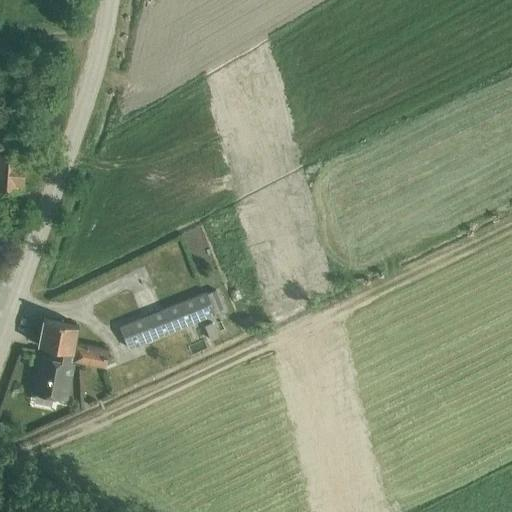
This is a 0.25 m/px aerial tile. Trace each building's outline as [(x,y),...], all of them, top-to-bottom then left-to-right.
[(0,187),(22,189),(25,152),(0,150),(0,187)] [(207,292),(214,309),(223,306),(216,287),(207,292)] [(214,309),(207,292),(206,289),(120,324),(128,347),(215,312),(214,309)] [(51,354),(71,358),(105,365),(109,347),(75,340),(79,323),(44,316),(39,343),(53,345),(51,354)] [(71,358),(51,354),(45,353),(42,355),(34,391),(64,397),(71,358)]
